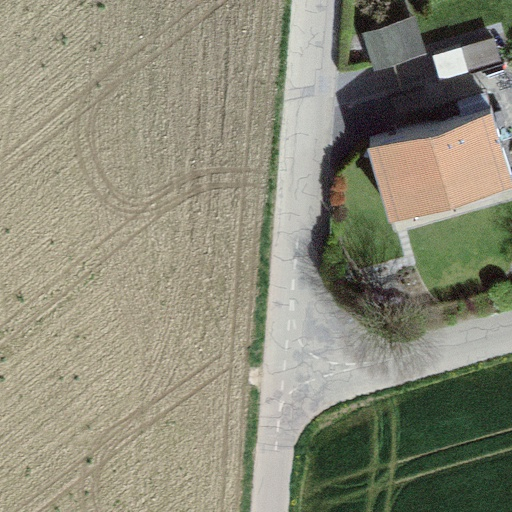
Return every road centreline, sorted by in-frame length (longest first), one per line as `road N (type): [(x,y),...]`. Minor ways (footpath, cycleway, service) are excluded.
road 1 (residential): [(290,396),(316,0)]
road 2 (residential): [(290,396),(511,332)]
